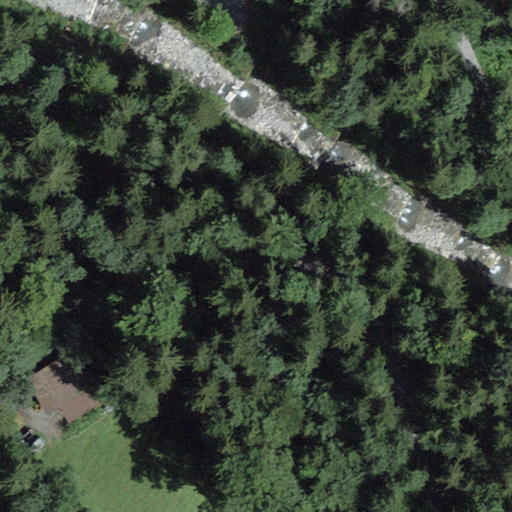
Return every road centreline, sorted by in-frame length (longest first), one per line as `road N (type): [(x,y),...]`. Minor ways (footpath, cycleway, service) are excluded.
road 1 (unclassified): [(439,511),(390,359),(370,313),(343,283),(306,264),(226,262),(111,315),(84,317),(74,292),(104,99),(98,79),(62,68),(0,91)]
road 2 (track): [(443,0),(511,140)]
